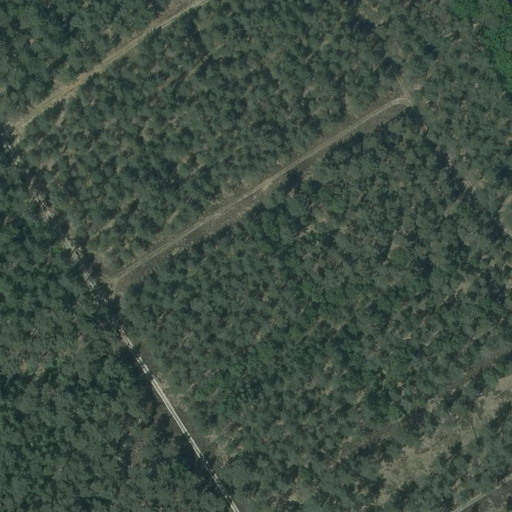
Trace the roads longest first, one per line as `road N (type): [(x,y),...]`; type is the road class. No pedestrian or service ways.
road 1 (track): [(99,288),(406,98),(488,218),(511,229)]
road 2 (track): [(0,128),(240,511)]
road 3 (track): [(203,0),(1,131)]
